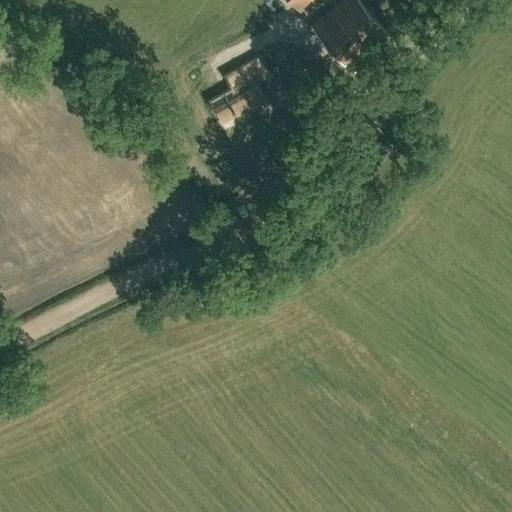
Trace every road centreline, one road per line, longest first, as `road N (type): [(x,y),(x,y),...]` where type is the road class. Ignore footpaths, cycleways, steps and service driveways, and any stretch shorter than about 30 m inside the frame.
road 1 (track): [(0,342),(308,196),(355,152),(400,92)]
road 2 (unclassified): [(400,92),(487,0)]
